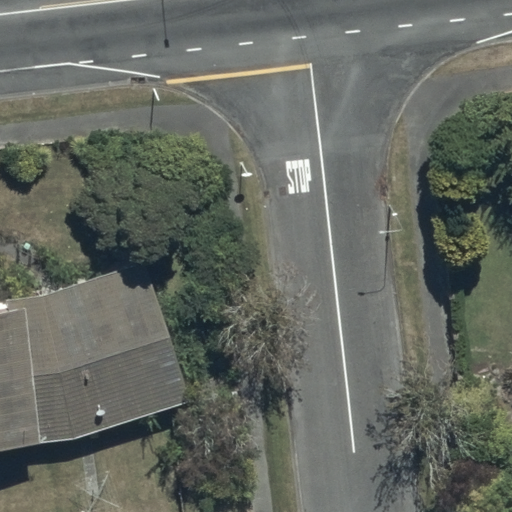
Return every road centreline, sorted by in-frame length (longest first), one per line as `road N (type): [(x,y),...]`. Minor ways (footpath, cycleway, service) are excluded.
road 1 (residential): [(304,0),(357,511)]
road 2 (tertiary): [(0,14),(125,0)]
